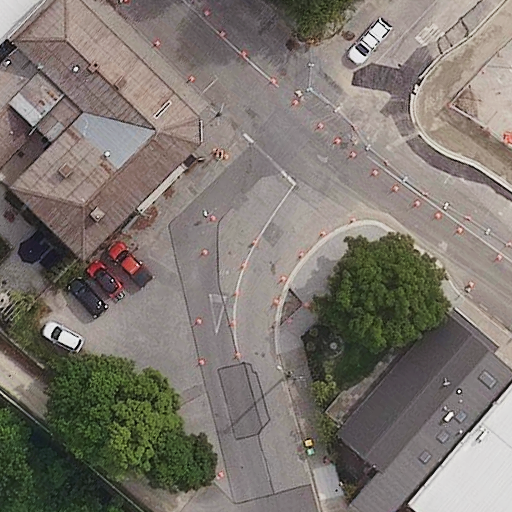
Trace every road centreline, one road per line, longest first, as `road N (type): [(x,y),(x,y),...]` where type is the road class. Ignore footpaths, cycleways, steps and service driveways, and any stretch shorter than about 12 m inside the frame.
road 1 (tertiary): [(278,511),(236,346),(239,285),(329,127)]
road 2 (unclassified): [(0,364),(193,511)]
road 3 (secondary): [(511,260),(329,127)]
road 4 (secondary): [(329,127),(183,0)]
road 5 (tertiary): [(329,127),(361,79),(438,0)]
